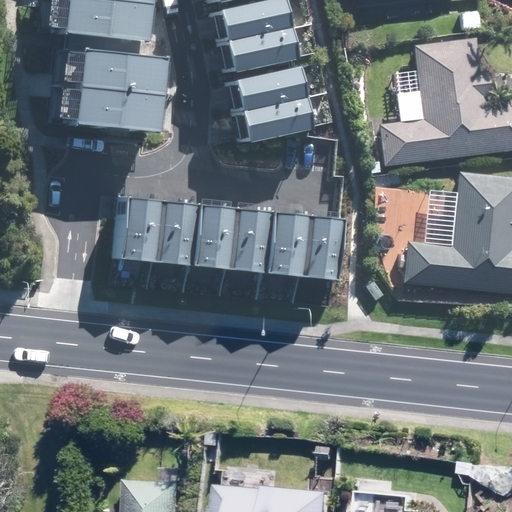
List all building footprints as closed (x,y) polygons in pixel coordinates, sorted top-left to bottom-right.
[(378,123),(384,165),(511,147),(511,97),(483,101),(482,94),(491,93),(488,68),(478,70),(473,37),(411,45),(417,89),(398,91),(402,120),(378,123)] [(406,242),(402,283),(511,291),(511,176),(459,172),(456,203),(436,201),(432,244),(406,242)] [(236,216),(232,260),(318,268),(322,223),(236,216)] [(280,439),(262,437),(260,463),(277,465),(280,439)] [(182,511),(185,466),(161,465),(160,479),(134,477),(131,511),(182,511)] [(329,511),(332,487),(224,477),(221,511),(329,511)] [(360,478),(359,486),(356,511),(440,511),(440,510),(418,508),(420,491),(391,489),(391,480),(360,478)]
